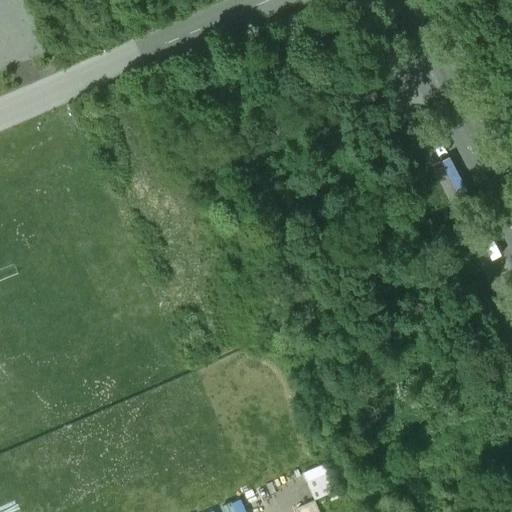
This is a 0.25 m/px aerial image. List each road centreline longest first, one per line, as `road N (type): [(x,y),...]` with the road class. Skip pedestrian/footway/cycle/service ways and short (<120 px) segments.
road 1 (unclassified): [(377,0),(511,265)]
road 2 (unclassified): [(511,210),(405,0)]
